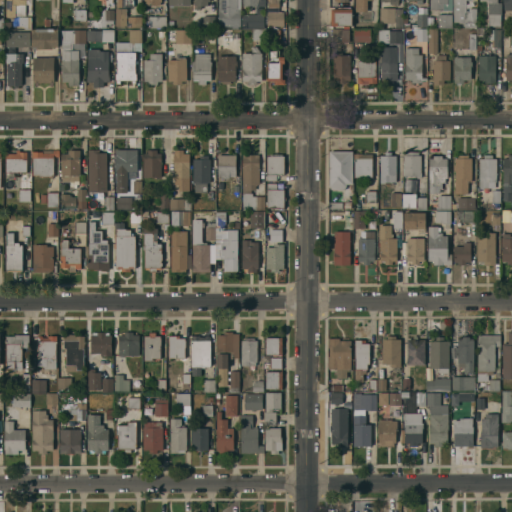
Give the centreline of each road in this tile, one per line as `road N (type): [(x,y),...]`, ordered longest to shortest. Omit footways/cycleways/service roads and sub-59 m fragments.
road 1 (residential): [(511,117),(0,120)]
road 2 (residential): [(511,482),(0,481)]
road 3 (residential): [(511,302),(0,303)]
road 4 (tertiary): [(308,0),(307,511)]
